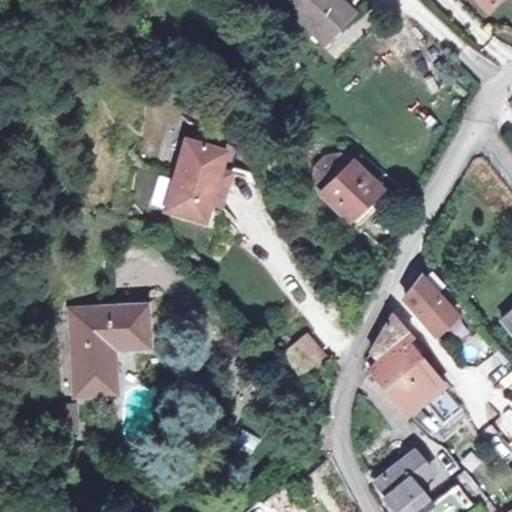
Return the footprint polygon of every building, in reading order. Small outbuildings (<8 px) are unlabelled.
[(354,14),(339,0),(291,0),(285,6),(326,45),(354,14)] [(476,0),(489,13),(501,0),(476,0)] [(218,157),(179,145),(169,178),(219,195),(224,179),(213,176),(218,157)] [(284,153),(265,164),(279,187),(298,176),(284,153)] [(347,168),(337,158),(322,174),(331,184),(320,195),(348,224),(382,190),(354,162),(347,168)] [(322,174),(311,185),(320,195),(331,184),(322,174)] [(219,195),(169,178),(158,216),(198,227),(204,208),(214,211),(219,195)] [(424,280),(406,303),(435,335),(457,316),(424,280)] [(146,307),(69,310),(75,396),(115,394),(113,350),(112,341),(147,339),(146,307)] [(511,313),(502,322),(511,334),(511,313)] [(414,343),(392,318),(372,352),(366,366),(371,373),(406,346),(407,347),(414,343)] [(307,332),(278,354),(298,379),(326,356),(307,332)] [(147,348),(147,339),(112,341),(113,350),(147,348)] [(428,372),(407,347),(406,346),(371,373),(393,399),(428,372)] [(460,410),(428,372),(393,399),(407,416),(425,402),(443,424),(460,410)] [(75,407),(60,408),(62,433),(77,432),(75,407)] [(415,452),(378,484),(389,498),(387,500),(397,511),(424,511),(433,505),(419,487),(434,474),(415,452)] [(466,473),(453,482),(473,507),(485,497),(466,473)] [(374,487),(378,484),(374,478),(369,482),(374,487)]
